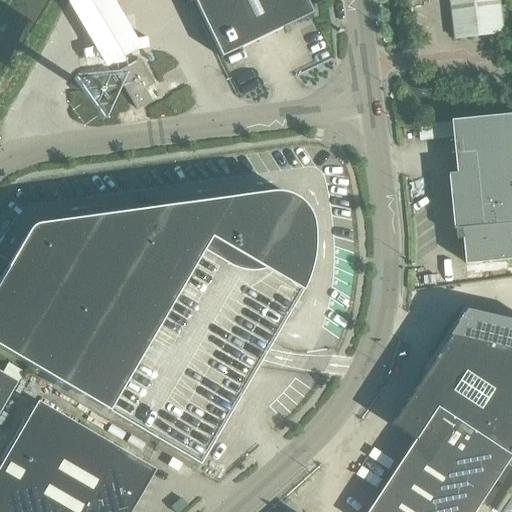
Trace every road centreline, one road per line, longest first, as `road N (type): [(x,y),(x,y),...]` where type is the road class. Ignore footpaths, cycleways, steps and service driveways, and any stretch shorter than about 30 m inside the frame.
road 1 (unclassified): [(233,511),(299,455),(371,350),(389,282),(378,149),(363,103)]
road 2 (unclassified): [(363,103),(0,161)]
